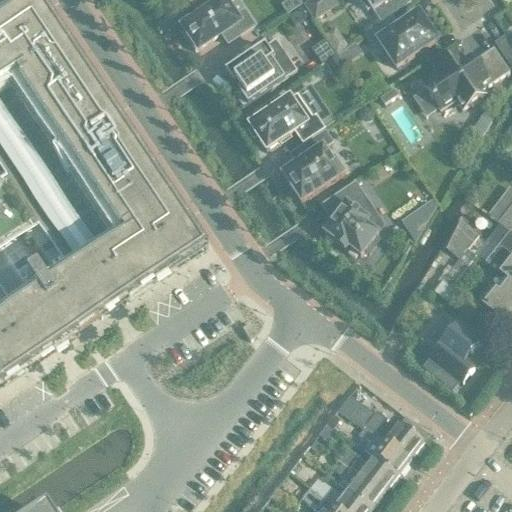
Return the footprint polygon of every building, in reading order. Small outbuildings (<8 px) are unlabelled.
[(296,0),(293,0),(281,9),(287,18),(302,8),(296,0)] [(331,0),(317,0),(305,9),(315,23),(337,8),(331,0)] [(373,14),(394,0),(358,0),(368,13),(371,11),(373,14)] [(0,26),(0,390),(203,254),(35,4),(0,26)] [(195,55),(206,48),(222,37),(228,47),(254,29),(244,13),(234,20),(223,4),(183,31),(194,46),(191,48),(195,55)] [(301,10),(289,19),(295,28),(308,19),(301,10)] [(434,41),(437,39),(431,31),(428,33),(418,18),(398,31),(391,21),(365,39),(372,50),(379,45),(396,71),(436,44),(434,41)] [(511,45),(506,37),(494,45),(509,66),(511,64),(511,45)] [(240,109),(242,112),(297,75),(275,43),(265,50),(264,48),(225,76),(233,88),(236,86),(240,92),(232,98),(237,105),(238,105),(241,108),(240,109)] [(459,58),(436,74),(440,80),(425,90),(431,100),(429,101),(433,105),(434,104),(440,114),(456,104),(462,114),(486,98),(483,93),(510,75),(494,51),(475,64),(471,59),(464,64),(459,58)] [(330,62),(324,66),(330,75),(336,71),(330,62)] [(380,101),(385,108),(398,100),(393,92),(380,101)] [(296,135),(303,146),(324,133),(316,120),(312,123),(297,100),(291,104),(289,102),(249,129),(251,132),(249,134),(253,141),(256,139),(266,155),(296,135)] [(325,134),(297,152),(304,163),(282,178),(301,207),(342,179),(341,178),(346,175),(334,157),(329,160),(324,153),(333,146),(325,134)] [(332,225),(324,236),(337,246),(336,247),(345,254),(348,251),(362,261),(366,255),(370,258),(380,245),(377,242),(386,230),(354,185),(320,208),(332,225)] [(402,224),(402,225),(402,226),(404,228),(406,231),(407,232),(408,235),(409,235),(409,236),(410,237),(411,239),(412,240),(412,241),(413,241),(413,242),(414,243),(414,244),(415,244),(416,244),(417,244),(419,241),(420,239),(423,235),(424,232),(427,229),(428,226),(429,224),(430,223),(430,222),(431,220),(432,220),(433,217),(434,216),(435,215),(436,214),(436,213),(436,212),(437,211),(437,209),(436,209),(435,208),(434,206),(433,205),(432,204),(431,204),(429,205),(428,206),(427,207),(426,207),(425,208),(424,208),(424,209),(423,209),(423,210),(421,211),(420,211),(419,212),(418,212),(418,213),(417,213),(416,214),(414,215),(414,216),(413,216),(412,217),(411,218),(410,218),(408,219),(407,220),(406,221),(405,221),(404,222),(402,224)] [(511,208),(498,227),(500,228),(509,235),(511,237),(511,208)] [(468,252),(479,238),(460,224),(446,253),(458,262),(468,252)] [(511,237),(509,235),(485,267),(491,272),(492,270),(499,275),(498,277),(500,279),(501,277),(511,285),(511,237)] [(441,284),(442,286),(450,293),(476,259),(468,252),(458,262),(441,284)] [(457,299),(450,293),(442,286),(434,296),(450,308),(457,299)] [(496,296),(485,310),(511,330),(511,328),(511,286),(501,300),(496,296)] [(443,346),(423,371),(452,394),(459,385),(462,388),(475,372),(466,364),(482,345),(465,331),(459,326),(443,346)] [(242,332),(251,344),(259,339),(250,327),(242,332)] [(335,419),(327,428),(333,433),(341,423),(335,419)] [(401,427),(395,435),(375,420),(368,429),(411,463),(425,445),(401,427)] [(398,479),(411,463),(368,429),(360,440),(369,447),(364,453),(375,461),(398,479)] [(315,444),(309,452),(316,457),(322,449),(315,444)] [(385,497),(398,479),(375,461),(369,469),(349,453),(341,463),(385,497)] [(370,511),(373,511),(385,497),(341,463),(333,473),(342,481),(338,487),(348,495),(370,511)] [(335,511),(370,511),(348,495),(343,502),(323,487),(322,488),(317,484),(311,493),(335,511)] [(335,511),(311,493),(301,504),(311,511),(335,511)]
